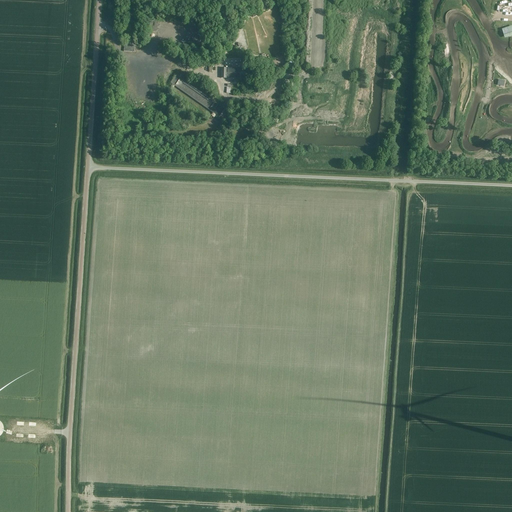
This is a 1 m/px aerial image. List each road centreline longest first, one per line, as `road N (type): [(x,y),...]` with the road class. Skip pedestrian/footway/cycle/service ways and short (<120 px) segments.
road 1 (unclassified): [(87,167),(511,184)]
road 2 (unclassified): [(69,511),(87,167)]
road 3 (unclassified): [(87,167),(99,0)]
